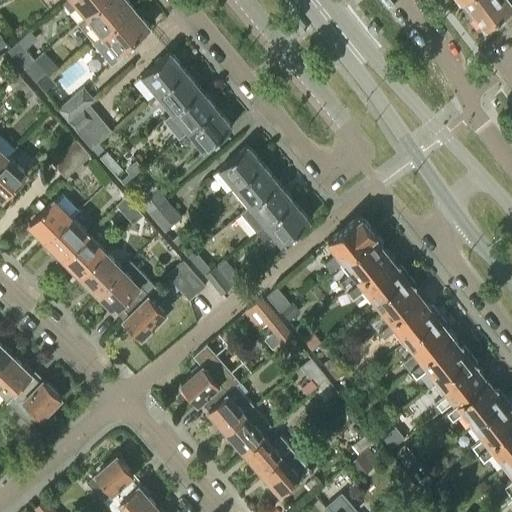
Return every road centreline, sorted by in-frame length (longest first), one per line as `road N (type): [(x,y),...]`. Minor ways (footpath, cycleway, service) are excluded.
road 1 (residential): [(178,0),(325,169),(350,151),(342,125),(240,0)]
road 2 (tertiary): [(341,37),(448,206)]
road 3 (tertiary): [(482,178),(341,37)]
road 4 (residential): [(122,401),(0,283)]
road 5 (residential): [(0,504),(122,401)]
road 6 (residential): [(219,511),(122,401)]
